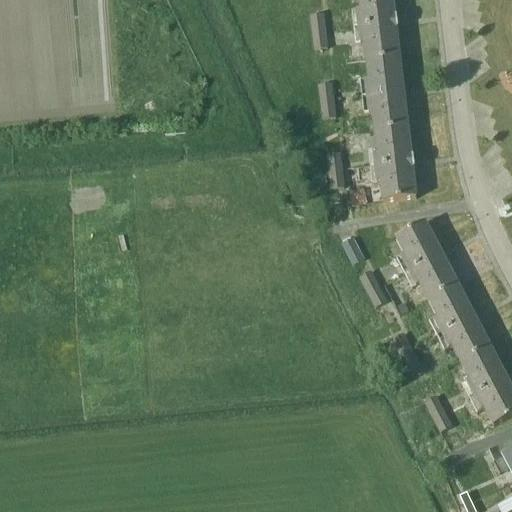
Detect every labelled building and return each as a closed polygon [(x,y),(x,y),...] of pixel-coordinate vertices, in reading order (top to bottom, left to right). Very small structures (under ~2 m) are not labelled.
[(355,29),(397,24),(393,0),(360,0),(362,12),(353,13),(355,29)] [(309,18),(311,35),(326,34),(325,16),(309,18)] [(400,60),(397,24),(355,29),(357,46),(365,45),(367,63),(400,60)] [(328,51),(326,34),(311,35),(312,53),(328,51)] [(363,99),(404,94),(400,60),(367,63),(369,82),(361,83),(363,99)] [(319,105),(335,104),(333,86),(317,88),(319,105)] [(376,133),(408,129),(404,94),(363,99),(365,116),(374,115),(376,133)] [(335,104),(319,105),(321,123),(337,121),(335,104)] [(371,169),(412,164),(408,129),(376,133),(378,152),(369,153),(371,169)] [(327,157),(329,175),(343,173),(341,156),(327,157)] [(412,164),(371,169),(372,186),(382,185),(384,204),(416,200),(412,164)] [(343,173),(329,175),(331,193),(345,191),(343,173)] [(352,209),(367,207),(364,191),(350,194),(352,209)] [(397,261),(404,277),(442,257),(425,224),(396,240),(404,257),(397,261)] [(365,263),(353,241),(341,247),(352,270),(365,263)] [(458,288),(442,257),(404,277),(412,291),(419,287),(428,304),(458,288)] [(368,296),(379,290),(371,274),(360,280),(368,296)] [(474,320),(458,288),(428,304),(436,320),(429,325),(436,339),(474,320)] [(387,305),(379,290),(368,296),(376,311),(387,305)] [(400,318),(409,314),(405,305),(396,310),(400,318)] [(460,367),(490,352),(474,320),(436,339),(444,355),(452,350),(460,367)] [(399,359),(412,352),(404,337),(391,343),(399,359)] [(412,352),(399,359),(407,374),(420,368),(412,352)] [(469,404),(507,384),(490,352),(460,367),(469,383),(461,388),(469,404)] [(511,420),(511,394),(507,384),(469,404),(476,417),(485,413),(493,430),(511,420)] [(432,421),(444,415),(436,399),(424,406),(432,421)] [(444,415),(432,421),(440,437),(452,430),(444,415)] [(511,455),(493,465),(499,476),(510,471),(511,474),(511,455)] [(467,495),(459,499),(464,510),(472,506),(467,495)]
